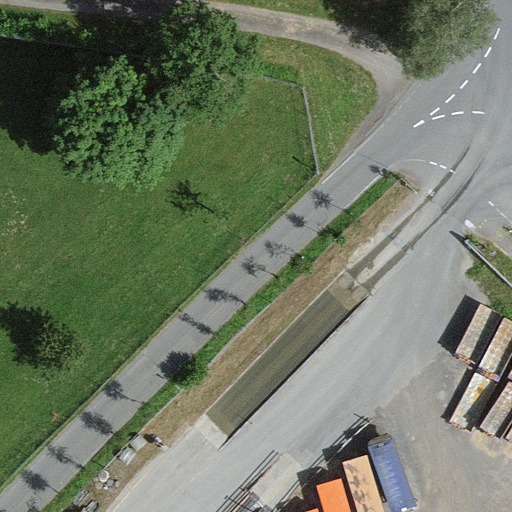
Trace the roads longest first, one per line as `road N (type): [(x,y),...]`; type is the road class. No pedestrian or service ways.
road 1 (unclassified): [(505,57),(418,123),(239,286),(16,511)]
road 2 (track): [(190,511),(419,265),(459,201),(505,57)]
road 3 (track): [(418,123),(380,61),(353,43),(233,17),(76,0)]
